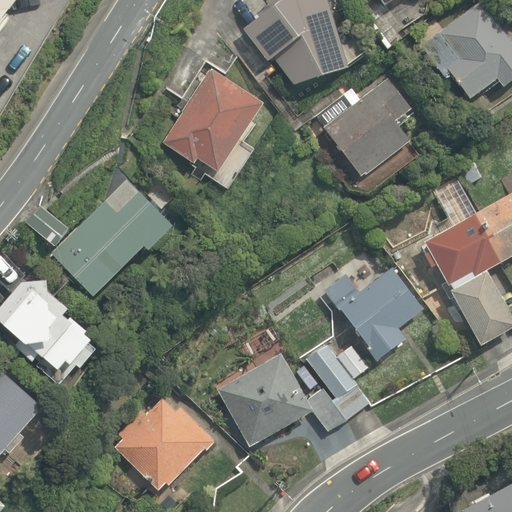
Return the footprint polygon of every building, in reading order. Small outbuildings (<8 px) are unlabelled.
[(0,0),(0,52),(37,0),(0,0)] [(367,67),(328,0),(303,0),(249,32),(272,73),(283,67),(304,104),(367,67)] [(397,0),(404,9),(416,0),(397,0)] [(511,34),(492,3),(421,49),(442,81),(453,74),(473,105),(501,87),(506,94),(511,90),(511,34)] [(354,86),(316,114),(366,182),(414,147),(404,133),(421,120),(390,78),(362,98),(354,86)] [(475,154),(455,164),(466,187),(487,177),(475,154)] [(45,206),(24,225),(98,307),(154,256),(160,263),(184,242),(126,178),(67,231),(45,206)] [(511,198),(426,245),(485,353),(511,337),(511,295),(499,272),(511,265),(511,198)] [(352,274),(326,293),(381,366),(416,339),(408,328),(428,313),(396,270),(365,293),(352,274)] [(41,282),(0,322),(0,324),(65,391),(81,375),(89,383),(114,358),(41,282)] [(312,403),(270,332),(245,347),(259,369),(217,394),(254,457),(314,421),(325,438),(348,424),(329,393),(312,403)] [(329,345),(309,360),(338,399),(358,385),(329,345)] [(4,377),(0,382),(0,470),(48,415),(4,377)] [(167,390),(111,445),(163,500),(220,445),(167,390)] [(511,511),(511,486),(464,511),(511,511)] [(0,511),(8,511),(0,503),(0,511)]
